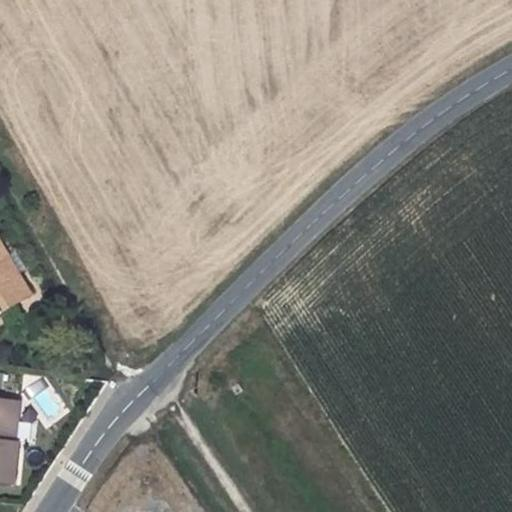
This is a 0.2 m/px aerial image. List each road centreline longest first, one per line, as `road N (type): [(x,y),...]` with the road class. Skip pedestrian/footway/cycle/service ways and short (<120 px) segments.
road 1 (unclassified): [(511,67),(417,122),(269,260),(125,411),(53,511)]
road 2 (track): [(150,384),(242,511)]
